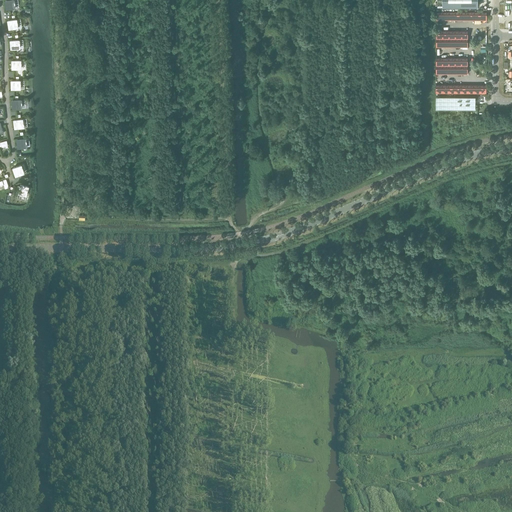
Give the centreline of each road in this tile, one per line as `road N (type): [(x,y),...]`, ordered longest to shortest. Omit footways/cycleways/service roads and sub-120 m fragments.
road 1 (tertiary): [(0,247),(255,242),(442,166),(511,147)]
road 2 (track): [(58,83),(60,247)]
